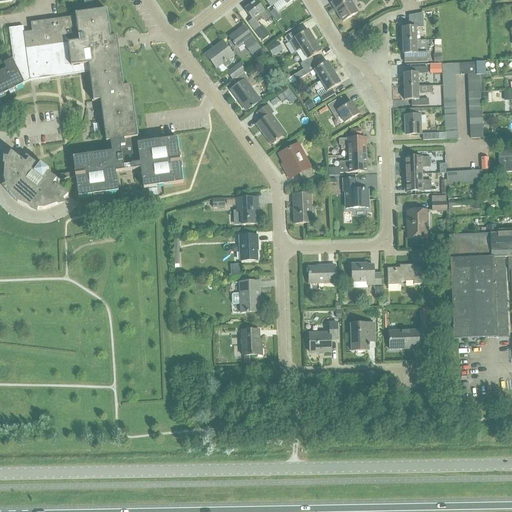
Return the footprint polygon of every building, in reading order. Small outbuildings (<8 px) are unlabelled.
[(334,0),(330,3),(342,22),(357,13),(349,0),(334,0)] [(252,19),(248,22),(262,40),(268,36),(257,22),(262,18),(266,22),(270,19),(256,1),(245,9),(252,19)] [(0,97),(24,85),(23,84),(30,81),(29,73),(34,72),(41,73),(48,73),(54,71),(60,68),(88,65),(93,102),(100,101),(106,142),(110,141),(111,147),(120,146),(120,147),(124,146),(123,140),(137,138),(132,101),(130,86),(123,87),(118,50),(116,37),(110,38),(106,10),(75,14),(75,17),(30,23),(33,36),(25,38),(23,27),(9,29),(13,60),(4,64),(3,61),(0,62),(0,97)] [(402,41),(416,41),(416,28),(423,28),(422,13),(408,16),(408,22),(405,22),(405,28),(402,28),(402,41)] [(260,49),(257,44),(243,26),(229,37),(237,48),(244,44),(252,55),(260,49)] [(314,41),(308,30),(299,35),(296,30),(284,38),(287,43),(289,42),(295,53),(301,49),(314,41)] [(416,41),(402,41),(402,54),(403,54),(404,63),(427,62),(426,40),(416,41)] [(314,41),(301,49),(307,60),(300,65),(303,70),(307,67),(315,62),(312,57),(321,52),(314,41)] [(227,60),(233,56),(222,42),(210,51),(210,50),(204,54),(208,59),(209,59),(216,69),(223,64),(225,67),(230,64),(227,60)] [(277,42),(267,48),(272,57),(283,51),(277,42)] [(260,49),(254,54),(259,60),(264,55),(260,49)] [(327,56),(317,60),(319,65),(329,60),(327,56)] [(299,72),(293,76),(296,81),(310,73),(313,77),(317,75),(320,81),(333,73),(327,62),(318,67),(315,62),(307,67),(303,70),(299,72)] [(476,75),(479,75),(484,75),(483,62),(475,62),(475,64),(476,74),(476,75)] [(233,80),(244,71),(239,64),(227,73),(233,80)] [(454,75),(460,75),(459,64),(442,65),(454,75)] [(476,74),(475,64),(459,64),(460,75),(476,74)] [(442,81),(454,81),(454,75),(442,65),(442,81)] [(417,86),(418,87),(417,74),(427,74),(427,68),(410,68),(410,74),(403,74),(404,87),(417,87),(417,86)] [(246,111),(260,101),(245,80),(248,79),(244,73),(233,81),(237,86),(231,90),(246,111)] [(319,96),(322,102),(335,94),(332,89),(340,84),(333,73),(320,81),(324,88),(317,92),(320,96),(319,96)] [(417,87),(404,87),(404,100),(411,100),(411,107),(428,106),(428,99),(418,100),(418,92),(419,92),(421,94),(432,93),(432,86),(418,87),(417,86),(417,87)] [(344,123),(359,115),(351,103),(346,106),(341,97),(327,106),(336,119),(340,117),(344,123)] [(275,98),(268,103),(271,107),(278,103),(275,98)] [(310,100),(304,104),(309,111),(315,107),(310,100)] [(271,145),(286,134),(271,114),(273,113),(268,105),(257,113),(262,120),(256,124),(271,145)] [(405,135),(420,135),(420,116),(418,116),(410,116),(405,116),(405,135)] [(120,146),(111,147),(112,152),(73,158),(75,172),(74,172),(74,173),(75,178),(78,197),(118,192),(115,172),(140,169),(143,188),(183,183),(176,138),(137,144),(140,163),(123,166),(120,147),(120,146)] [(347,150),(347,156),(366,155),(366,138),(347,138),(347,139),(339,139),(339,145),(341,145),(341,150),(347,150)] [(291,177),(310,167),(297,144),(279,154),(291,177)] [(511,150),(500,151),(500,169),(511,168),(511,150)] [(75,178),(74,173),(50,176),(47,173),(48,171),(40,165),(38,167),(29,160),(25,164),(10,153),(7,161),(5,160),(4,166),(3,180),(6,188),(4,189),(8,193),(17,203),(30,209),(35,212),(35,210),(43,210),(56,206),(56,205),(62,204),(61,202),(68,196),(53,185),(56,180),(75,178)] [(339,162),(340,173),(357,172),(367,172),(366,155),(347,156),(348,162),(339,162)] [(404,158),(405,175),(422,174),(422,168),(430,168),(429,158),(404,158)] [(494,170),(483,171),(483,182),(495,182),(494,170)] [(422,174),(405,175),(406,192),(431,191),(431,181),(422,181),(422,174)] [(346,209),(368,208),(367,190),(355,190),(355,178),(343,179),(343,192),(345,192),(346,209)] [(294,224),(311,223),(310,194),(293,195),(294,224)] [(236,199),(236,212),(234,212),(235,225),(257,224),(256,205),(251,205),(251,198),(236,199)] [(212,199),(212,208),(224,208),(224,199),(212,199)] [(480,202),(472,203),(473,211),(481,210),(480,202)] [(446,203),(432,203),(432,211),(447,211),(447,203),(446,203)] [(406,211),(407,239),(427,238),(426,210),(406,211)] [(495,225),(486,226),(486,234),(495,233),(495,225)] [(491,258),(504,257),(511,257),(511,233),(490,234),(491,258)] [(491,258),(490,234),(448,236),(453,340),(508,338),(504,257),(491,258)] [(257,247),(257,236),(239,237),(240,261),(257,261),(257,247)] [(241,261),(231,262),(232,272),(242,272),(241,261)] [(381,285),(380,274),(373,274),(373,266),(367,266),(366,264),(351,265),(352,283),(367,282),(367,285),(381,285)] [(309,285),(335,284),(335,265),(321,266),(321,267),(308,267),(309,285)] [(413,285),(421,284),(421,268),(413,268),(413,265),(399,266),(399,268),(387,269),(387,285),(401,285),(400,283),(413,282),(413,285)] [(239,283),(240,294),(234,294),(232,295),(232,297),(232,303),(233,304),(234,305),(240,305),(241,313),(260,313),(259,282),(239,283)] [(386,299),(381,302),(385,309),(389,305),(386,299)] [(432,322),(423,323),(423,331),(432,330),(432,322)] [(330,340),(337,340),(337,323),(329,323),(330,333),(309,334),(310,353),(331,352),(330,340)] [(368,337),(374,336),(374,324),(350,325),(351,352),(368,351),(368,337)] [(242,356),(262,356),(261,347),(259,347),(259,331),(241,332),(242,356)] [(401,347),(418,346),(418,331),(388,332),(389,350),(401,350),(401,347)]
